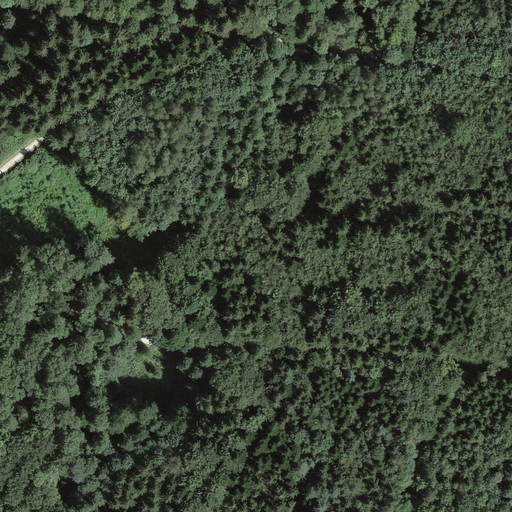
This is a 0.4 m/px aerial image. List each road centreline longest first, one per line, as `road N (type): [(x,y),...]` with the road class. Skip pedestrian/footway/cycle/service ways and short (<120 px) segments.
road 1 (track): [(111,0),(228,34),(511,79)]
road 2 (track): [(473,360),(279,341),(162,344)]
road 3 (track): [(0,170),(68,115),(254,37)]
road 4 (track): [(162,344),(0,283)]
road 5 (track): [(413,511),(417,469),(473,360)]
